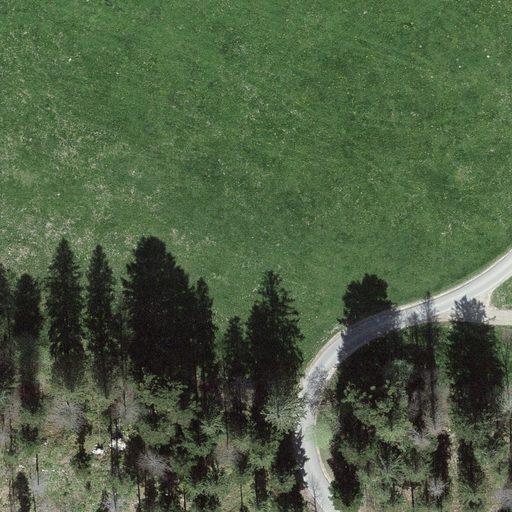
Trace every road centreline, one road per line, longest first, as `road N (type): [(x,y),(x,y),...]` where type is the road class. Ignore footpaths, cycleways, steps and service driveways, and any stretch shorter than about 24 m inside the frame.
road 1 (track): [(0,111),(409,329),(511,331)]
road 2 (track): [(337,511),(315,470),(310,437),(315,401),(335,367),(482,298),(511,274)]
